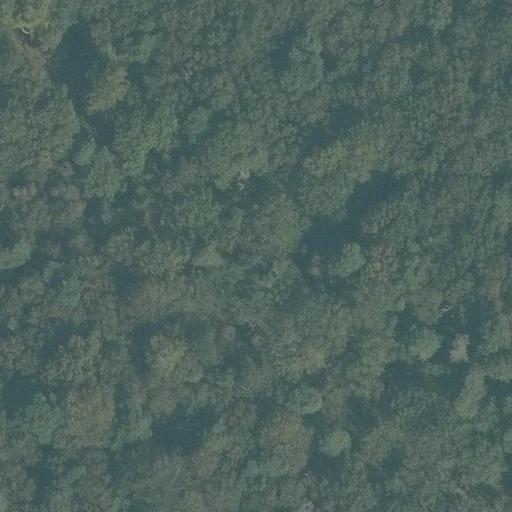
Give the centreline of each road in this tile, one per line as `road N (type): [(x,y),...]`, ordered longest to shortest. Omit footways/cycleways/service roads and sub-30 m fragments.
road 1 (track): [(476,511),(0,49)]
road 2 (track): [(511,17),(325,243)]
